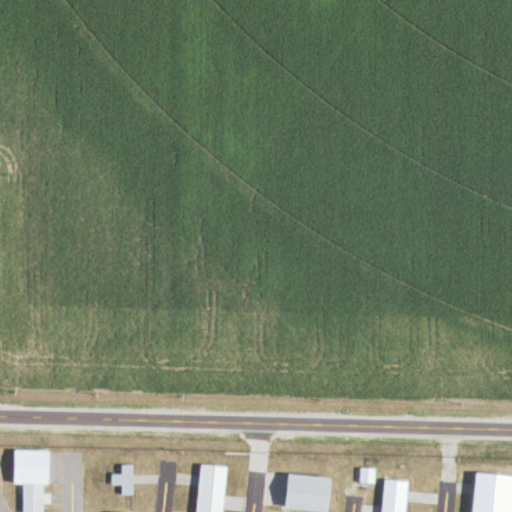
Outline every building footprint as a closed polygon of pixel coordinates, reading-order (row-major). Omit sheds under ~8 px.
[(22,511),(22,483),(10,483),(10,449),(48,449),(48,483),(42,483),(41,511),(22,511)] [(130,463),(130,491),(118,491),(118,480),(111,480),(111,471),(119,471),(119,462),(130,463)] [(200,463),(193,511),(219,511),(225,466),(200,463)] [(465,511),(511,511),(511,504),(511,474),(469,471),(465,511)] [(288,472),(283,504),(327,511),(332,479),(288,472)] [(382,479),(377,511),(403,511),(407,482),(382,479)]
